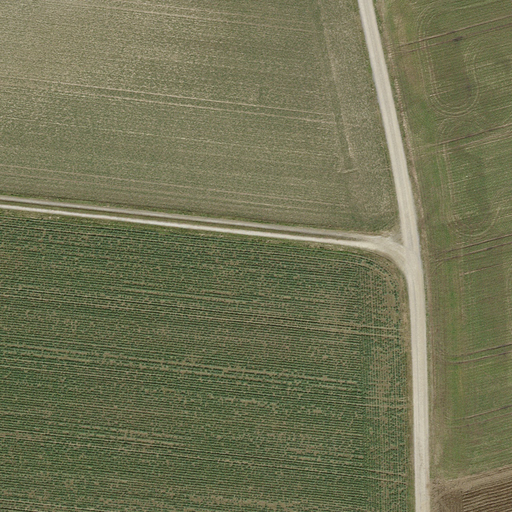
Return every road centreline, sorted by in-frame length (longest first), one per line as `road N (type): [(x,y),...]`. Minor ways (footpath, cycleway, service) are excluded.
road 1 (track): [(364,0),(413,246),(425,511)]
road 2 (track): [(0,201),(413,246)]
